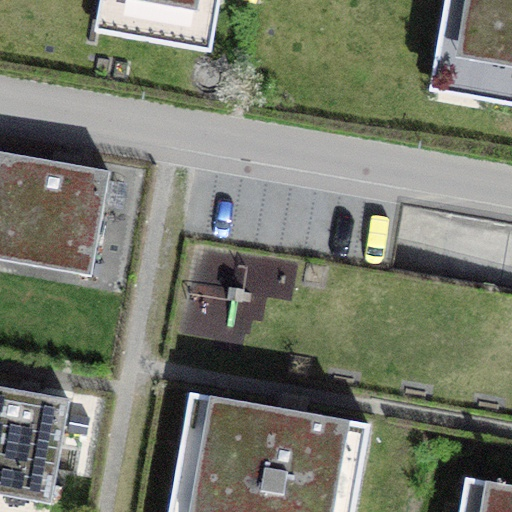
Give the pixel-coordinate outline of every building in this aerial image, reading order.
[(105,0),(104,5),(201,20),(204,3),(220,6),(221,0),(105,0)] [(511,0),(448,0),(437,66),(511,78),(511,0)] [(69,166),(0,153),(0,235),(83,250),(79,275),(92,277),(110,173),(69,166)] [(29,393),(0,388),(0,469),(42,477),(38,502),(51,504),(69,400),(29,393)] [(303,415),(189,396),(169,511),(354,511),(369,426),(303,415)] [(511,511),(511,487),(469,480),(463,511),(511,511)]
